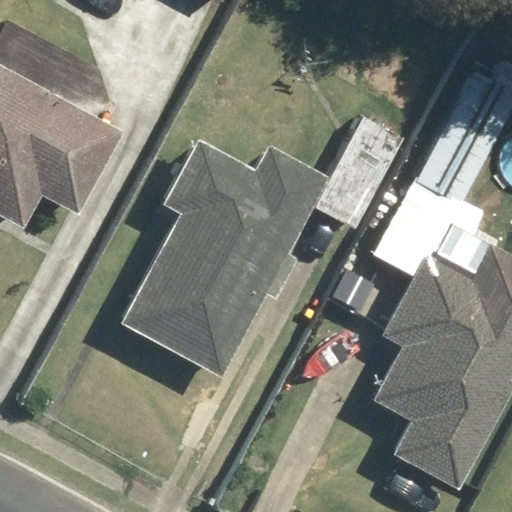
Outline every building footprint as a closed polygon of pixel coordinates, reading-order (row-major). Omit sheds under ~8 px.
[(200,0),(219,10),(224,0),(200,0)] [(0,34),(0,226),(11,233),(28,202),(61,220),(110,131),(97,124),(118,85),(6,24),(0,34)] [(511,106),(511,97),(469,72),(406,181),(453,208),(511,106)] [(349,115),(316,179),(302,207),(297,216),(348,242),(399,140),(349,115)] [(511,143),(474,216),(511,235),(511,143)] [(215,381),(256,299),(264,303),(285,261),(277,257),(297,216),(302,207),(316,179),(255,148),(242,173),(185,144),(151,212),(167,220),(112,329),(215,381)] [(350,318),(379,333),(373,345),(396,356),(365,417),(398,433),(387,455),(453,488),(511,369),(511,271),(430,231),(424,244),(394,229),(350,318)]
